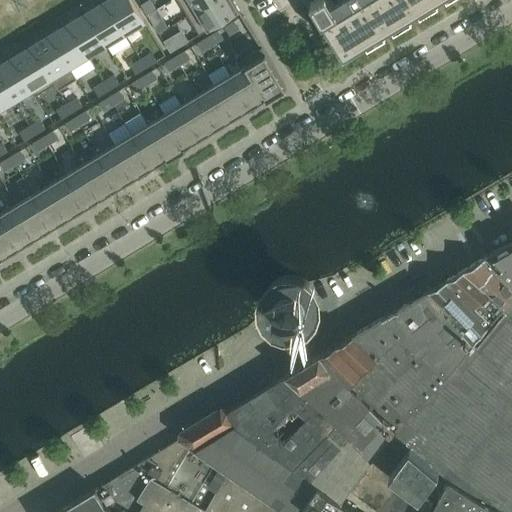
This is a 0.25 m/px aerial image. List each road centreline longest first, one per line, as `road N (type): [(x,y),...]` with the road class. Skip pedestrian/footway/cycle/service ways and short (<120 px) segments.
road 1 (residential): [(0,317),(511,13)]
road 2 (residential): [(19,511),(511,221)]
